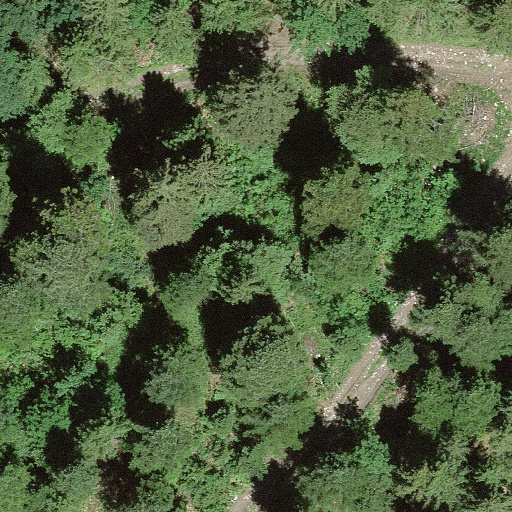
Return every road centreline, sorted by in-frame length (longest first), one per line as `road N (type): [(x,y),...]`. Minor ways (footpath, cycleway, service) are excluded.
road 1 (track): [(124,511),(511,152)]
road 2 (track): [(0,118),(28,106),(412,46),(511,44)]
